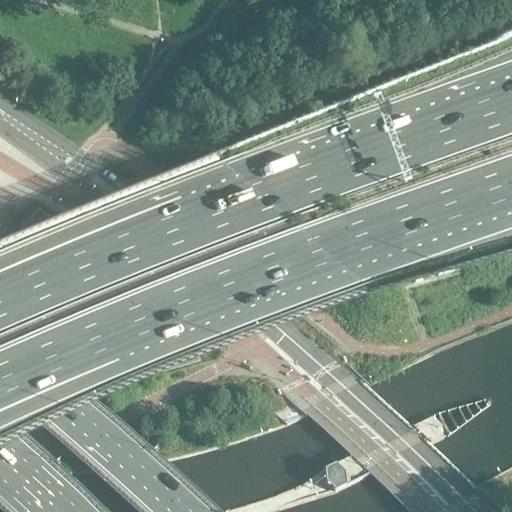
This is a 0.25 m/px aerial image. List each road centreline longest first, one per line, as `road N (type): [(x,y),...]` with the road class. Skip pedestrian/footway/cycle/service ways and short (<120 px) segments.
road 1 (motorway): [(0,379),(235,282),(511,183)]
road 2 (motorway): [(511,104),(0,299)]
road 3 (tertiary): [(474,511),(285,334),(184,253)]
road 4 (trunk): [(190,511),(0,345)]
road 5 (tertiary): [(184,253),(176,233),(0,103)]
road 6 (tertiary): [(0,125),(184,253)]
